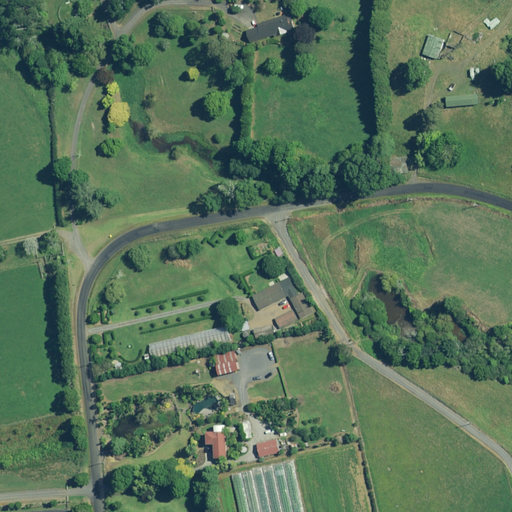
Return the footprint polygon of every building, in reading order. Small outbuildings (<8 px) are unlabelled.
[(300,27),(295,12),(262,23),(263,25),(248,30),(252,43),(276,35),(276,37),(288,32),(288,31),(300,27)] [(445,40),(431,35),(424,54),(438,59),(445,40)] [(475,83),(474,74),(466,75),(467,83),(475,83)] [(479,105),(478,94),(447,97),(448,107),(479,105)] [(299,294),(291,277),(253,296),(261,310),(290,296),(301,319),(315,312),(304,292),(299,294)] [(250,329),(248,321),(241,323),(243,331),(250,329)] [(149,345),(153,358),(231,339),(228,326),(149,345)] [(240,371),(238,360),(217,365),(220,376),(240,371)] [(228,458),(228,425),(216,425),(216,432),(208,432),(208,445),(215,445),(215,459),(228,458)] [(281,453),(277,439),(258,444),(261,457),(281,453)] [(229,478),(236,511),(301,511),(291,465),(229,478)]
